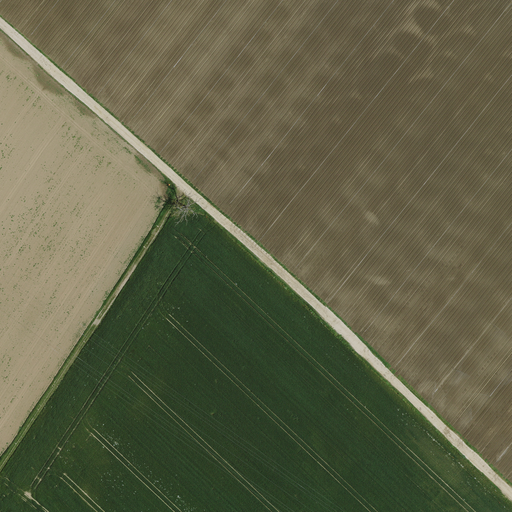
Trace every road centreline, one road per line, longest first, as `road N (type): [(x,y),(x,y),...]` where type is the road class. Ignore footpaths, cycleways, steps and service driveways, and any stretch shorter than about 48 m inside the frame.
road 1 (track): [(511,493),(311,299),(0,21)]
road 2 (track): [(0,468),(189,190)]
